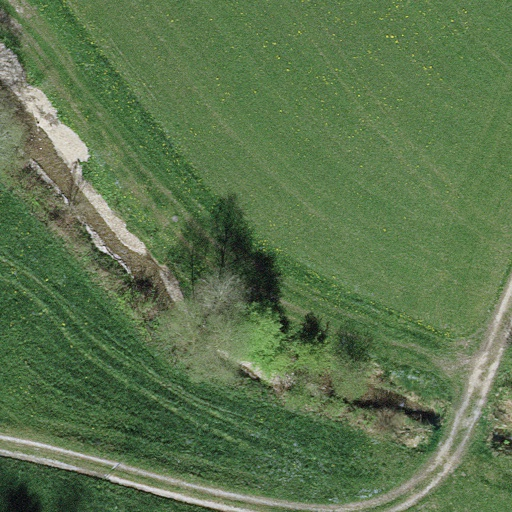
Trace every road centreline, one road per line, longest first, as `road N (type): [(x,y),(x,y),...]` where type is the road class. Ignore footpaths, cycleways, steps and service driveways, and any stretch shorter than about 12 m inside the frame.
road 1 (track): [(287,511),(0,444)]
road 2 (track): [(511,298),(436,471),(394,503),(365,511)]
